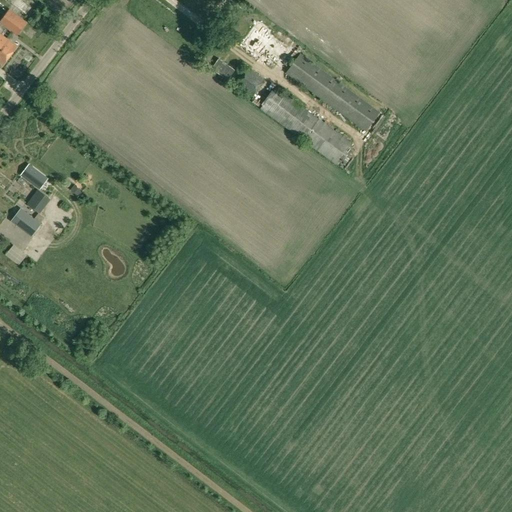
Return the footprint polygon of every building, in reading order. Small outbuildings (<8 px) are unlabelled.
[(21,0),(19,0),(17,4),(28,12),(32,7),(21,0)] [(0,21),(0,22),(17,35),(26,22),(9,9),(0,21)] [(256,21),(244,36),(257,45),(251,53),(262,61),(271,50),(268,48),(276,37),(256,21)] [(0,62),(3,65),(17,47),(0,33),(0,62)] [(287,73),(366,131),(380,112),(300,54),(287,73)] [(235,70),(219,59),(212,69),(228,80),(235,70)] [(236,84),(253,96),(264,80),(248,68),(236,84)] [(261,108),(337,164),(340,160),(341,161),(350,148),(349,148),(352,144),(276,88),(273,92),(272,91),(262,104),(264,105),(261,108)] [(23,176),(40,189),(48,178),(30,165),(23,176)] [(82,192),(74,185),(70,190),(78,196),(82,192)] [(41,204),(47,193),(40,189),(34,200),(41,204)] [(34,218),(21,207),(10,221),(31,237),(41,224),(40,223),(44,218),(38,214),(34,218)]
